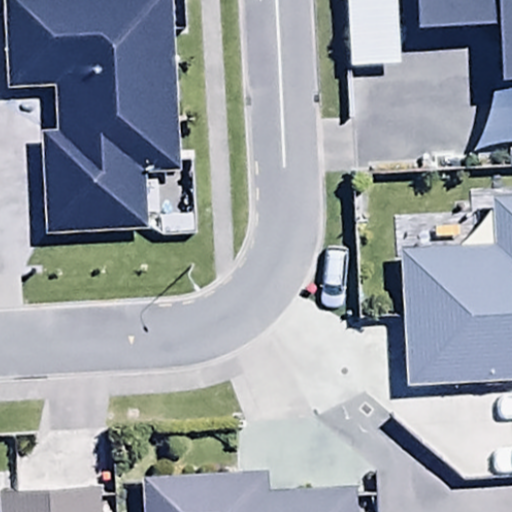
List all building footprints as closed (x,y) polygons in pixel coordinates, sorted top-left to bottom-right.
[(180,182),(174,0),(4,0),(7,100),(52,99),(53,140),(42,140),(45,244),(145,241),(143,184),(180,182)] [(398,0),(345,0),(348,78),(401,77),(398,0)] [(511,0),(417,0),(420,34),(502,29),(506,95),(511,94),(511,0)] [(511,205),(494,206),(494,218),(457,261),(405,262),(409,392),(511,388),(511,205)] [(356,511),(355,496),(270,500),(269,485),(140,491),(141,511),(356,511)] [(101,511),(100,494),(0,502),(0,511),(101,511)]
